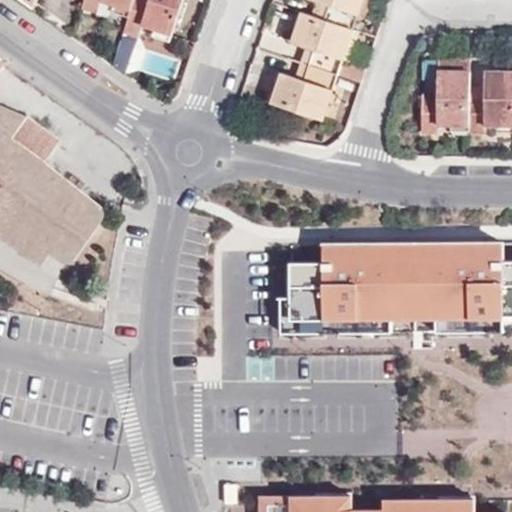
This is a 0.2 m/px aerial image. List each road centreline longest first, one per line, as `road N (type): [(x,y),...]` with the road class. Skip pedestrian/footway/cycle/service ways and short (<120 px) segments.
road 1 (unclassified): [(181,511),(152,354),(155,287),(188,153)]
road 2 (tertiary): [(0,36),(188,153)]
road 3 (residential): [(400,11),(346,180)]
road 4 (tertiary): [(346,180),(390,191),(511,190)]
road 5 (tertiary): [(188,153),(346,180)]
road 6 (residential): [(235,0),(188,153)]
